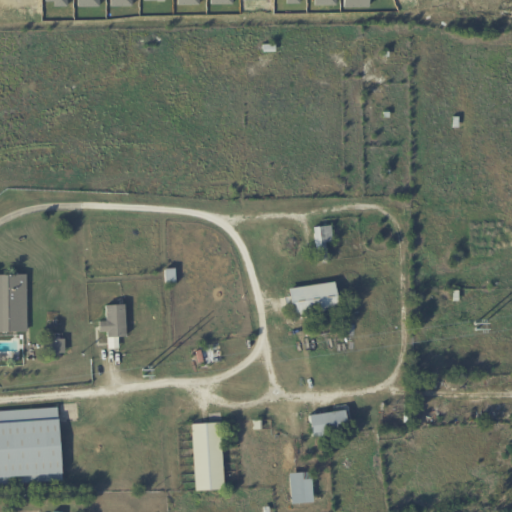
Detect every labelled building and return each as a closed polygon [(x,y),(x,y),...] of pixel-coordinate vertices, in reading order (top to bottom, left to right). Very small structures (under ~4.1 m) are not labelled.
[(0,332),(27,331),(25,274),(0,274),(0,332)] [(288,288),(292,313),(338,307),(334,281),(288,288)] [(99,332),(107,331),(107,337),(125,336),(124,304),(105,305),(106,320),(99,321),(99,332)] [(308,415),(311,434),(347,429),(344,409),(308,415)] [(302,479),(302,472),(289,473),(291,503),(312,502),(311,479),(302,479)]
